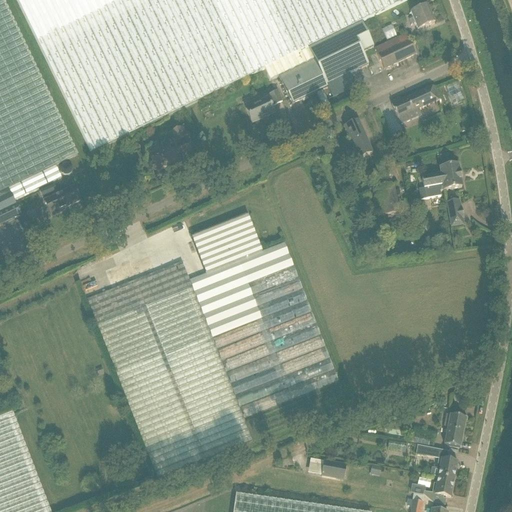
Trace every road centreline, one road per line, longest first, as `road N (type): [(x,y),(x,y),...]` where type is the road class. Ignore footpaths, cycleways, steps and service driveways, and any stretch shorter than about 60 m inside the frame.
road 1 (unclassified): [(0,283),(472,56)]
road 2 (track): [(138,511),(459,386),(497,381)]
road 3 (tertiary): [(470,511),(505,341),(509,277),(497,159)]
